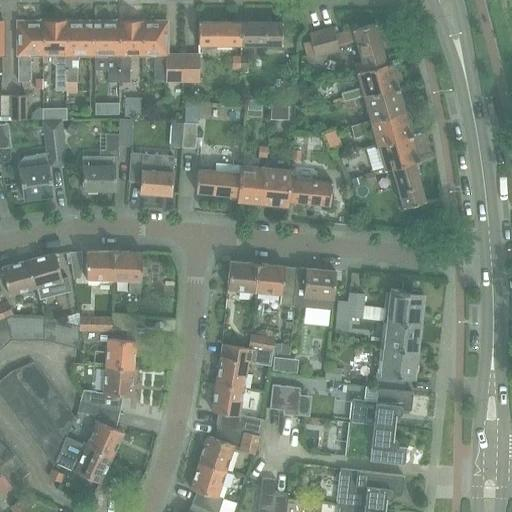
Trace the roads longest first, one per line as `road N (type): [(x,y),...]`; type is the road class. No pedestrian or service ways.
road 1 (residential): [(200,232),(490,256)]
road 2 (residential): [(144,511),(181,402),(200,232)]
road 3 (tertiary): [(490,256),(472,114),(444,0)]
road 4 (residential): [(0,244),(84,226),(200,232)]
road 5 (tertiary): [(490,457),(490,256)]
